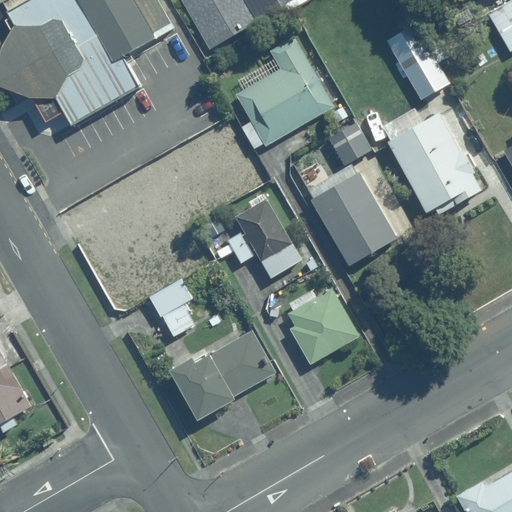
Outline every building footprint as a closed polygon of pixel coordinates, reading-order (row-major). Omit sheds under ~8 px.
[(177,25),(162,0),(31,0),(14,10),(21,22),(11,45),(0,51),(0,58),(6,68),(4,77),(15,82),(25,99),(39,91),(53,115),(71,105),(79,119),(145,82),(132,60),(138,56),(134,49),(177,25)] [(182,0),(212,50),(265,19),(259,8),(270,1),(268,0),(182,0)] [(308,0),(282,0),(289,11),(308,0)] [(511,0),(500,0),(483,10),(508,53),(511,50),(511,0)] [(412,25),(385,42),(423,101),(450,84),(412,25)] [(253,149),(265,144),(335,110),(300,36),(270,51),(278,68),(238,87),(254,120),(242,125),(253,149)] [(380,127),(388,143),(424,212),(432,208),(437,219),(487,194),(446,113),(424,124),(416,109),(380,127)] [(356,122),(328,139),(345,169),(373,153),(356,122)] [(511,148),(503,153),(511,168),(511,148)] [(359,173),(311,201),(351,268),(398,240),(359,173)] [(205,260),(187,227),(173,202),(150,215),(139,194),(107,211),(121,236),(112,241),(142,295),(205,260)] [(244,230),(227,241),(244,266),(259,256),(274,280),(306,259),(267,199),(237,218),(244,230)] [(185,277),(152,296),(175,337),(197,325),(187,308),(199,301),(185,277)] [(290,328),(312,365),(362,336),(334,287),(317,296),(313,289),(290,302),(295,311),(289,314),(296,325),(290,328)] [(177,372),(206,424),(244,404),(241,399),(283,376),(259,333),(218,356),(215,351),(177,372)] [(0,424),(5,422),(9,429),(24,421),(20,413),(38,403),(15,362),(0,340),(0,424)] [(511,511),(511,468),(487,484),(483,478),(458,493),(468,511),(511,511)] [(420,511),(415,503),(400,511),(397,504),(381,511),(420,511)]
